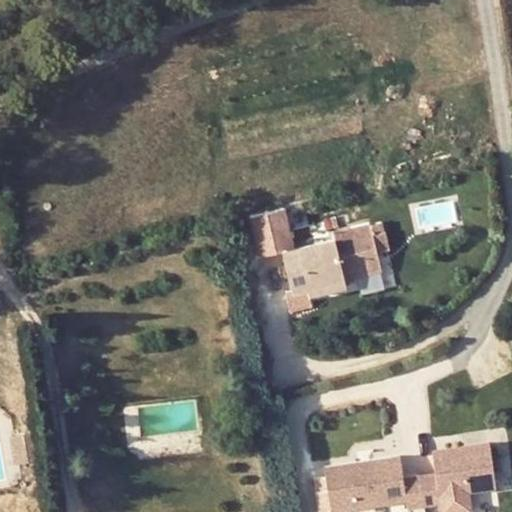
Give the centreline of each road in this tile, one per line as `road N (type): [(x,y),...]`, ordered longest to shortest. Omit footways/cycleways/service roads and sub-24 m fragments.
road 1 (residential): [(0,280),(50,348),(65,504),(74,511)]
road 2 (residential): [(225,0),(19,77),(0,101)]
